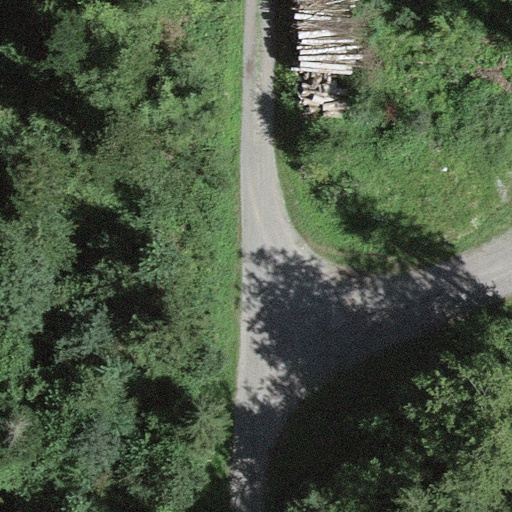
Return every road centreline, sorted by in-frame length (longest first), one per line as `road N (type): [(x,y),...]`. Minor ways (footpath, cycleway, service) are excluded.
road 1 (track): [(256,511),(249,464),(261,221),(259,0)]
road 2 (track): [(511,271),(255,333)]
